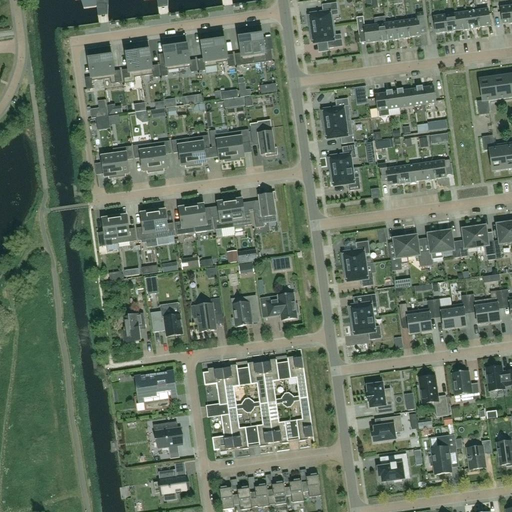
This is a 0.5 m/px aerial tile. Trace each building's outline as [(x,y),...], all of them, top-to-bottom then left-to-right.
[(312,29),(334,26),(333,16),(338,15),(337,3),(322,5),(323,12),(310,14),(310,16),(308,16),(309,24),(311,24),(312,29)] [(503,24),(508,24),(508,25),(511,24),(511,7),(511,6),(501,8),(503,24)] [(488,10),(477,11),(479,28),(480,28),(491,26),(488,10)] [(474,30),(480,30),(480,29),(480,28),(479,28),(477,11),(466,13),(469,29),(474,29),(474,30)] [(418,20),(407,21),(409,38),(410,38),(421,36),(420,34),(426,33),(426,32),(423,13),(417,14),(418,20)] [(456,14),(458,31),(463,30),(463,32),(469,31),(469,29),(466,13),(456,14)] [(447,34),(448,34),(453,33),(453,31),(458,31),(456,14),(445,16),(447,32),(447,34)] [(447,32),(445,16),(434,17),(436,34),(447,32)] [(366,44),(377,42),(375,26),(365,27),(363,17),(357,18),(359,35),(365,34),(366,44)] [(389,42),(388,41),(386,24),(385,18),(374,20),(375,26),(377,42),(382,42),(383,43),(389,42)] [(407,21),(396,23),(399,39),(404,39),(404,40),(410,39),(410,38),(409,38),(407,21)] [(396,23),(386,24),(388,41),(393,40),(393,42),(399,41),(399,39),(396,23)] [(314,43),(314,44),(327,42),(328,49),(343,47),(341,35),(336,36),(334,26),(312,29),(312,34),(310,35),(312,43),(314,43)] [(263,34),(251,36),(254,59),(255,64),(273,62),(271,50),(265,51),(263,34)] [(254,59),(251,36),(239,38),(241,54),(236,55),(237,67),(255,64),(254,59)] [(225,40),(213,41),(217,66),(217,64),(228,62),(229,68),(235,67),(233,55),(227,56),(225,40)] [(205,68),(217,66),(213,41),(202,43),(204,59),(198,60),(200,72),(206,71),(205,68)] [(176,47),(179,69),(190,68),(191,73),(197,72),(196,60),(190,61),(188,45),(176,47)] [(179,69),(176,47),(164,48),(166,64),(160,65),(162,77),(168,76),(167,71),(179,69)] [(138,52),(142,77),(153,75),(154,78),(160,78),(158,66),(152,66),(150,50),(138,52)] [(135,78),(142,77),(138,52),(126,54),(128,70),(123,71),(124,84),(135,83),(135,78)] [(100,57),(104,80),(110,79),(111,84),(122,83),(120,71),(115,72),(112,56),(100,57)] [(104,80),(100,57),(89,59),(91,78),(85,79),(87,91),(93,90),(92,82),(104,80)] [(488,101),(511,98),(511,97),(511,75),(480,80),(483,101),(477,102),(479,116),(490,114),(488,101)] [(416,88),(417,89),(412,90),(414,107),(425,105),(422,89),(423,89),(423,87),(416,88)] [(422,89),(425,105),(436,104),(434,87),(423,89),(422,89)] [(412,90),(403,91),(403,90),(397,90),(397,92),(398,92),(400,109),(414,107),(412,90)] [(398,92),(397,92),(393,93),(393,91),(386,92),(387,94),(389,110),(400,109),(398,92)] [(376,95),(378,112),(379,118),(390,116),(389,110),(387,94),(376,95)] [(337,108),(323,110),(323,111),(321,112),(322,120),(324,120),(325,125),(351,121),(348,99),(336,101),(337,108)] [(96,119),(109,117),(107,108),(90,110),(91,120),(96,119)] [(148,119),(147,109),(137,110),(138,120),(148,119)] [(351,121),(325,125),(326,130),(324,130),(325,138),(327,138),(327,140),(341,138),(342,145),(354,143),(351,121)] [(428,121),(416,124),(418,132),(430,129),(428,121)] [(259,142),(261,156),(266,155),(266,157),(278,156),(277,149),(275,149),(272,127),(258,129),(258,126),(250,127),(252,143),(259,142)] [(225,163),(233,162),(229,133),(216,135),(216,131),(210,132),(212,149),(218,148),(220,162),(224,161),(225,163)] [(229,133),(233,162),(241,161),(240,159),(245,158),(243,144),(251,143),(249,131),(229,133)] [(190,139),(194,167),(202,166),(202,164),(206,164),(204,150),(210,149),(208,136),(190,139)] [(493,136),(482,138),(482,139),(484,151),(490,151),(493,171),(511,168),(511,147),(495,149),(493,136)] [(186,169),(194,167),(190,139),(190,144),(185,145),(184,140),(172,141),(174,154),(180,153),(182,167),(186,167),(186,169)] [(164,170),(168,169),(166,155),(172,154),(170,142),(152,144),(156,173),(164,172),(164,170)] [(148,174),(156,173),(152,144),(134,147),(135,159),(141,159),(143,173),(147,172),(148,174)] [(332,172),(352,169),(351,159),(356,158),(355,146),(342,148),(343,155),(330,157),(330,158),(328,159),(329,167),(331,167),(332,172)] [(113,150),(117,178),(125,177),(125,175),(129,175),(127,160),(133,160),(132,147),(113,150)] [(109,179),(117,178),(113,150),(114,155),(100,157),(101,164),(103,163),(105,178),(109,177),(109,179)] [(444,161),(433,163),(435,180),(436,179),(446,178),(444,161)] [(433,163),(422,164),(425,181),(429,180),(430,182),(436,181),(436,179),(435,180),(433,163)] [(399,185),(400,185),(397,168),(387,169),(386,164),(379,165),(382,181),(388,180),(389,186),(399,185)] [(410,183),(410,185),(416,184),(416,182),(425,181),(422,164),(408,166),(410,183)] [(408,166),(397,168),(400,185),(399,185),(400,186),(406,185),(406,184),(410,183),(408,166)] [(352,169),(332,172),(333,177),(331,177),(332,185),(334,185),(334,187),(348,185),(349,192),(361,190),(359,178),(354,179),(352,169)] [(254,212),(256,229),(264,227),(264,224),(277,222),(274,200),(276,200),(275,193),(263,195),(264,197),(259,197),(261,211),(254,212)] [(238,198),(230,199),(234,228),(252,225),(250,213),(244,214),(242,199),(238,200),(238,198)] [(214,218),(216,231),(234,228),(230,199),(222,200),(222,202),(218,203),(220,217),(214,218)] [(199,204),(191,205),(195,233),(214,231),(212,218),(206,219),(204,205),(200,206),(199,204)] [(175,223),(177,236),(195,233),(191,205),(183,206),(184,208),(179,208),(181,222),(175,223)] [(161,209),(153,210),(157,239),(175,236),(173,224),(167,225),(165,210),(161,211),(161,209)] [(137,229),(139,241),(157,239),(153,210),(145,211),(145,213),(141,214),(143,228),(137,229)] [(123,214),(115,216),(119,244),(137,242),(135,229),(129,230),(127,216),(123,216),(123,214)] [(98,234),(100,247),(112,245),(119,244),(115,216),(106,217),(107,219),(103,219),(104,233),(98,234)] [(499,241),(494,242),(495,254),(501,253),(500,245),(511,243),(509,224),(497,225),(499,241)] [(485,227),(474,229),(477,248),(484,247),(486,257),(495,255),(495,254),(494,242),(488,243),(485,227)] [(468,249),(477,248),(474,229),(463,230),(464,242),(462,244),(462,245),(459,246),(461,258),(469,257),(468,249)] [(451,232),(440,233),(442,253),(452,251),(453,259),(461,258),(459,246),(456,246),(455,245),(453,243),(451,232)] [(442,253),(440,233),(428,235),(431,252),(425,253),(427,267),(433,266),(432,254),(442,253)] [(408,257),(419,256),(420,268),(427,267),(425,253),(419,254),(417,237),(405,238),(408,257)] [(408,257),(405,238),(394,240),(396,255),(390,256),(392,272),(402,271),(401,263),(409,262),(408,257)] [(345,268),(366,265),(364,255),(370,254),(368,242),(356,244),(357,251),(343,253),(344,254),(342,255),(343,263),(345,262),(345,268)] [(183,267),(200,264),(199,256),(182,259),(183,267)] [(279,270),(290,269),(289,259),(288,259),(288,260),(278,261),(279,270)] [(252,262),(241,263),(243,272),(254,270),(252,262)] [(366,265),(345,268),(346,273),(344,273),(345,281),(347,281),(347,282),(361,281),(362,288),(374,286),(373,274),(367,275),(366,265)] [(156,277),(146,279),(148,295),(158,293),(156,277)] [(511,319),(511,297),(509,298),(508,290),(502,291),(504,304),(510,303),(511,319)] [(491,299),(486,300),(489,324),(500,322),(498,305),(504,304),(502,291),(490,293),(491,299)] [(279,300),(267,302),(269,317),(277,316),(277,315),(281,315),(282,321),(297,319),(296,314),(299,314),(297,305),(295,305),(293,294),(278,296),(279,300)] [(353,321),(373,318),(372,308),(377,307),(376,295),(363,297),(364,304),(351,306),(351,307),(349,308),(350,316),(352,315),(353,321)] [(478,325),(489,324),(486,300),(475,302),(474,295),(468,296),(470,309),(476,308),(478,325)] [(452,296),(441,297),(441,304),(452,303),(452,296)] [(463,305),(452,306),(455,329),(466,327),(464,310),(470,309),(468,296),(462,297),(463,305)] [(235,325),(236,328),(252,325),(250,313),(258,312),(256,297),(245,298),(246,303),(232,305),(234,319),(232,319),(233,325),(235,325)] [(199,306),(192,307),(194,319),(198,319),(200,333),(216,331),(214,316),(222,315),(220,299),(211,300),(212,305),(199,307),(199,306)] [(440,300),(434,301),(436,314),(442,313),(444,330),(455,329),(452,306),(441,308),(440,300)] [(428,302),(429,309),(418,311),(421,333),(432,332),(430,315),(436,314),(434,301),(428,302)] [(161,312),(151,314),(154,332),(153,332),(154,333),(166,331),(167,337),(166,337),(167,338),(183,335),(183,334),(180,316),(180,315),(180,316),(178,305),(160,307),(161,312)] [(410,335),(421,333),(418,311),(407,312),(406,305),(399,306),(401,319),(407,318),(410,335)] [(139,330),(145,329),(143,315),(137,316),(124,318),(126,331),(123,331),(125,343),(141,341),(139,330)] [(373,318),(353,321),(354,326),(352,326),(353,334),(355,334),(355,336),(368,334),(369,341),(382,339),(380,327),(375,328),(373,318)] [(369,345),(362,346),(363,354),(370,352),(369,345)] [(357,346),(350,349),(354,357),(361,354),(357,346)] [(300,399),(308,398),(302,358),(297,359),(297,357),(288,358),(290,373),(284,374),(285,380),(297,379),(299,397),(300,399)] [(263,364),(268,404),(276,403),(276,401),(274,382),(285,380),(284,374),(279,375),(277,360),(267,361),(268,363),(263,364)] [(260,403),(260,405),(268,404),(263,364),(258,365),(257,363),(248,364),(250,379),(245,380),(245,386),(257,384),(260,403)] [(228,409),(237,408),(236,406),(234,388),(245,386),(245,380),(239,381),(237,365),(228,367),(228,369),(223,369),(228,409)] [(511,371),(502,373),(501,367),(486,369),(487,372),(485,372),(486,379),(488,379),(489,392),(505,390),(504,386),(509,385),(509,386),(511,385),(511,371)] [(218,368),(208,370),(209,372),(203,373),(205,386),(216,384),(219,405),(217,406),(218,411),(228,409),(223,369),(218,370),(218,368)] [(469,372),(464,372),(462,373),(462,371),(453,372),(454,374),(452,374),(455,397),(466,395),(467,401),(480,399),(478,385),(471,386),(469,372)] [(175,396),(173,383),(172,374),(172,372),(165,373),(132,378),(132,379),(137,378),(140,401),(144,400),(146,411),(137,412),(137,413),(171,408),(169,396),(171,396),(175,396)] [(438,397),(435,376),(419,379),(423,404),(435,403),(437,418),(449,416),(446,396),(438,397)] [(369,386),(367,386),(368,394),(367,394),(368,403),(369,403),(370,409),(376,408),(377,415),(394,413),(392,396),(385,397),(383,384),(377,385),(377,383),(369,384),(369,386)] [(308,398),(300,399),(300,401),(302,420),(291,422),(292,428),(297,427),(299,442),(309,441),(308,439),(314,438),(308,398)] [(292,428),(291,422),(279,423),(277,405),(276,403),(268,404),(274,444),(279,443),(279,445),(288,443),(286,428),(292,428)] [(260,405),(260,407),(263,426),(251,427),(252,433),(258,432),(260,448),(269,446),(269,444),(274,444),(268,404),(260,405)] [(240,429),(237,410),(237,408),(228,409),(234,449),(239,449),(240,451),(249,449),(247,434),(252,433),(251,427),(240,429)] [(228,409),(218,411),(218,416),(221,416),(224,437),(212,438),(214,451),(220,450),(220,453),(230,452),(229,450),(234,449),(228,409)] [(373,434),(374,443),(396,440),(395,434),(397,433),(397,431),(403,430),(401,417),(382,419),(382,420),(383,425),(381,427),(374,428),(375,434),(373,434)] [(170,423),(153,426),(154,433),(156,432),(159,449),(169,448),(170,459),(180,458),(178,446),(182,446),(180,429),(178,429),(171,430),(170,423)] [(434,466),(435,475),(452,473),(449,451),(457,450),(454,436),(446,437),(446,439),(437,440),(438,449),(431,450),(432,457),(430,458),(431,467),(434,466)] [(467,450),(470,471),(486,468),(484,455),(487,455),(487,456),(492,455),(490,441),(482,442),(483,447),(479,448),(479,446),(470,447),(471,449),(467,450)] [(497,444),(500,466),(506,465),(506,467),(511,466),(511,444),(511,442),(505,443),(505,441),(498,442),(498,444),(497,444)] [(381,477),(382,483),(394,481),(394,483),(402,482),(401,480),(405,480),(404,471),(409,470),(406,455),(391,457),(392,465),(391,465),(391,466),(378,467),(379,477),(381,477)] [(176,494),(189,492),(187,476),(177,478),(176,470),(159,473),(160,480),(159,480),(161,496),(164,496),(165,501),(165,502),(177,500),(177,499),(176,494)] [(321,496),(318,475),(306,476),(307,482),(302,483),(303,493),(309,492),(310,498),(321,496)] [(302,483),(301,480),(289,482),(290,488),(285,489),(286,496),(291,496),(293,503),(305,502),(303,493),(302,483)] [(273,490),(268,491),(268,497),(270,506),(275,505),(275,506),(287,504),(286,496),(285,489),(284,483),(272,484),(273,490)] [(256,493),(250,493),(251,499),(252,508),(258,507),(258,508),(270,507),(270,506),(268,497),(268,491),(267,485),(255,487),(256,493)] [(235,509),(234,502),(233,496),(232,487),(220,489),(223,510),(235,509)] [(252,508),(251,499),(250,493),(249,488),(237,489),(238,495),(233,496),(234,506),(240,505),(241,511),(253,509),(252,508)]
